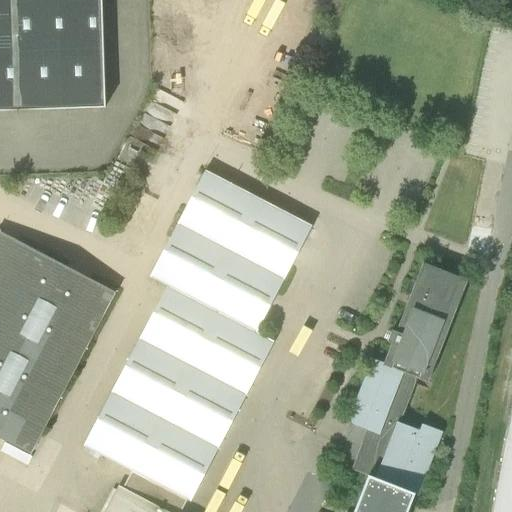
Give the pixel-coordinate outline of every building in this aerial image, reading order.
[(101,0),(0,0),(0,112),(105,109),(101,0)] [(150,278),(168,288),(256,334),(312,228),(206,172),(150,278)] [(0,439),(30,455),(115,293),(0,232),(0,439)] [(417,379),(427,384),(467,282),(423,265),(397,333),(392,331),(387,343),(392,345),(384,365),(384,366),(417,379)] [(274,343),(256,334),(168,288),(84,447),(132,472),(188,501),(191,503),(274,343)] [(414,496),(417,497),(442,434),(422,426),(420,432),(399,425),(417,379),(384,366),(384,365),(372,360),(348,424),(368,431),(384,438),(368,477),(414,495),(414,496)] [(511,511),(511,406),(492,511),(511,511)] [(352,471),(368,477),(384,438),(368,431),(352,471)] [(164,511),(181,511),(188,501),(132,472),(123,490),(164,511)] [(407,511),(414,496),(414,495),(368,477),(354,511),(407,511)] [(164,511),(123,490),(120,488),(107,511),(164,511)]
